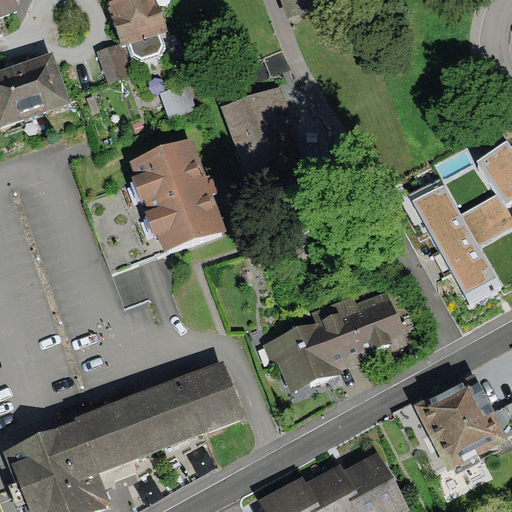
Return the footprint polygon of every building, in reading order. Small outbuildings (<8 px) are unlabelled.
[(7,0),(0,0),(0,16),(11,12),(7,0)] [(106,0),(122,43),(122,45),(126,44),(128,43),(132,58),(143,62),(160,57),(166,46),(161,34),(168,32),(157,0),(106,0)] [(278,0),(290,27),(358,0),(278,0)] [(122,43),(97,51),(108,84),(136,75),(126,44),(122,45),(122,43)] [(49,66),(0,82),(0,129),(63,108),(49,66)] [(275,98),(227,116),(261,204),(309,185),(275,98)] [(192,138),(130,161),(135,175),(130,177),(140,203),(144,201),(148,211),(145,212),(154,236),(159,234),(166,253),(226,230),(212,194),(218,191),(212,175),(206,177),(192,138)] [(511,155),(502,142),(450,180),(511,264),(511,263),(511,155)] [(383,291),(260,338),(285,403),(408,356),(383,291)] [(221,374),(11,455),(32,511),(80,511),(100,504),(90,477),(238,419),(221,374)] [(475,396),(413,428),(444,488),(506,456),(475,396)] [(397,511),(371,461),(275,511),(397,511)]
